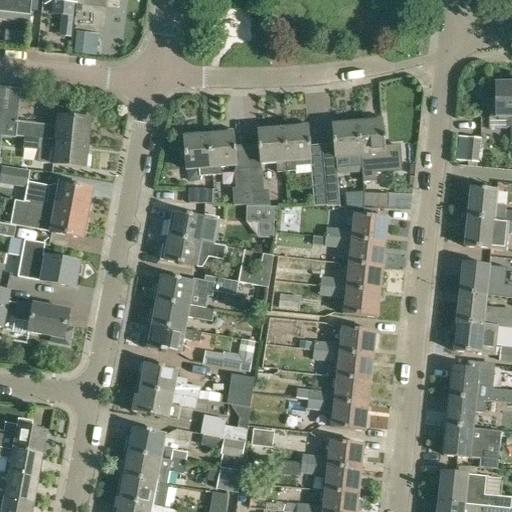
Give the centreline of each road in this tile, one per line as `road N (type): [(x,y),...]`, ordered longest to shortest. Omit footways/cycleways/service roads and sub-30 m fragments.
road 1 (residential): [(156,78),(414,64),(511,36)]
road 2 (residential): [(400,511),(437,170)]
road 3 (residential): [(90,397),(156,78)]
road 4 (residential): [(0,66),(156,78)]
